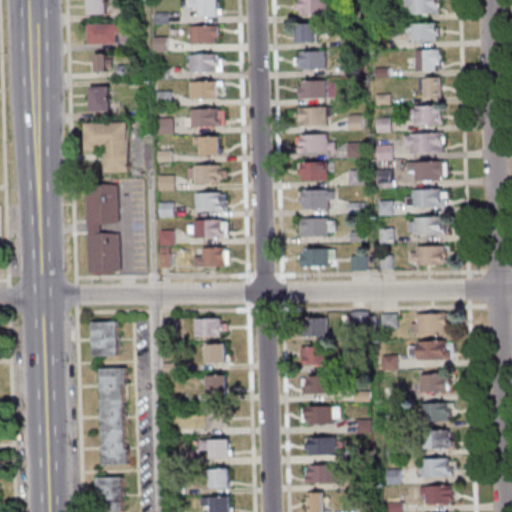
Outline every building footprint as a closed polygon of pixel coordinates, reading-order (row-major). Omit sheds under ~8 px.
[(108,13),(108,0),(88,0),(89,13),(108,13)] [(199,16),(220,16),(219,0),(187,0),(188,7),(199,7),(199,16)] [(330,0),(296,0),(297,13),(330,13),(330,0)] [(440,13),(439,0),(407,0),(407,13),(440,13)] [(89,23),(89,43),(138,43),(138,35),(122,35),(122,23),(89,23)] [(297,41),(317,41),(317,23),(297,23),(297,41)] [(408,24),(408,41),(440,41),(440,24),(408,24)] [(221,43),(221,25),(190,25),(190,43),(221,43)] [(327,50),(297,50),(297,68),(327,68),(327,50)] [(441,71),(441,50),(417,50),(417,71),(441,71)] [(94,53),(94,70),(110,70),(110,53),(94,53)] [(223,71),(223,53),(190,53),(190,71),(223,71)] [(442,98),(442,78),(421,78),(421,98),(442,98)] [(223,99),(223,80),(191,80),(191,99),(223,99)] [(328,97),(328,80),(300,80),(300,97),(328,97)] [(91,111),(111,111),(111,86),(91,86),(91,111)] [(443,125),(443,105),(414,105),(414,125),(443,125)] [(300,125),(333,125),(333,106),(300,106),(300,125)] [(225,108),(189,108),(189,127),(225,127),(225,108)] [(363,114),(350,114),(350,129),(363,129),(363,114)] [(174,117),(157,117),(157,134),(174,134),(174,117)] [(379,117),(379,132),(392,132),(392,117),(379,117)] [(131,171),(130,121),(86,121),(86,151),(107,150),(107,171),(131,171)] [(301,151),(336,151),(336,140),(333,140),(333,134),(301,134),(301,151)] [(445,154),(445,134),(405,134),(405,154),(445,154)] [(222,154),(222,135),(195,135),(195,144),(204,144),(204,155),(222,154)] [(394,159),(394,143),(378,144),(379,159),(394,159)] [(328,161),(301,162),(301,180),(329,180),(328,161)] [(412,162),(412,181),(448,181),(448,162),(412,162)] [(226,183),(226,164),(189,164),(189,183),(226,183)] [(380,186),(393,186),(393,170),(380,170),(380,186)] [(88,223),(119,223),(119,184),(88,184),(88,223)] [(303,208),(335,208),(335,189),(303,189),(303,208)] [(446,207),(446,189),(410,189),(410,207),(446,207)] [(227,191),(198,191),(198,210),(227,210),(227,191)] [(394,214),(394,200),(380,200),(380,214),(394,214)] [(447,216),(410,216),(410,235),(447,235),(447,216)] [(337,236),(337,217),(301,217),(301,236),(337,236)] [(229,237),(229,219),(190,219),(190,237),(229,237)] [(382,229),(382,241),(394,241),(394,229),(382,229)] [(161,266),(172,266),(172,230),(161,230),(161,266)] [(121,232),(89,232),(89,271),(121,271),(121,232)] [(412,264),(447,264),(447,245),(412,245),(412,264)] [(196,266),(229,266),(229,246),(205,246),(205,256),(196,256),(196,266)] [(301,267),(336,267),(336,247),(301,247),(301,267)] [(352,269),(369,269),(369,254),(352,254),(352,269)] [(372,311),(352,311),(352,325),(372,325),(372,311)] [(384,328),(399,328),(399,313),(384,313),(384,328)] [(413,334),(450,334),(450,313),(418,313),(418,322),(413,322),(413,334)] [(227,317),(196,317),(196,336),(227,336),(227,317)] [(305,317),(305,335),(329,335),(329,317),(305,317)] [(98,321),(99,356),(124,355),(123,321),(98,321)] [(413,340),(413,359),(449,359),(449,340),(413,340)] [(208,343),(208,362),(227,362),(227,343),(208,343)] [(302,346),(302,364),(330,364),(330,346),(302,346)] [(108,464),(133,463),(133,449),(130,449),(128,382),(131,382),(131,367),(105,368),(108,464)] [(451,373),(421,373),(421,391),(451,391),(451,373)] [(210,428),(230,428),(230,402),(229,402),(229,374),(209,374),(210,428)] [(305,376),(305,393),(336,393),(336,376),(305,376)] [(424,403),(424,420),(453,420),(453,403),(424,403)] [(341,424),(341,407),(305,407),(305,424),(341,424)] [(453,448),(453,430),(426,430),(426,448),(453,448)] [(309,438),(309,455),(337,455),(337,438),(309,438)] [(210,458),(231,458),(231,439),(210,439),(210,458)] [(423,459),(423,477),(454,477),(454,459),(423,459)] [(308,465),(308,482),(340,482),(340,465),(308,465)] [(211,468),(211,488),(231,488),(231,468),(211,468)] [(102,477),(103,511),(129,511),(127,476),(102,477)] [(455,487),(424,487),(424,505),(455,505),(455,487)] [(309,511),(325,511),(325,491),(309,491),(309,511)] [(211,511),(232,511),(232,496),(202,496),(202,506),(212,506),(211,511)]
